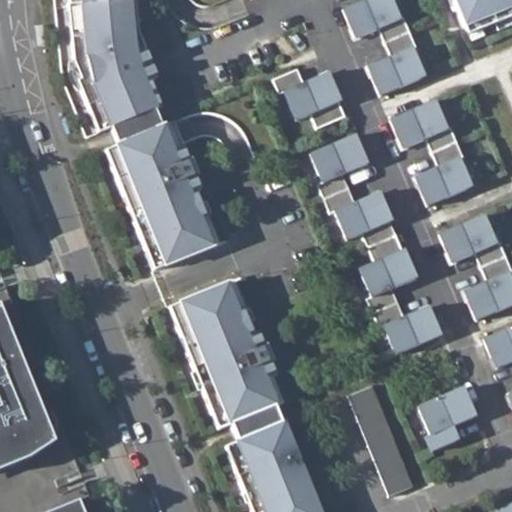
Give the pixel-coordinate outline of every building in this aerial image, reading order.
[(65,0),(67,23),(75,23),(73,0),(65,0)] [(110,137),(114,148),(158,130),(154,119),(152,113),(158,111),(147,84),(154,81),(136,39),(132,0),(73,0),(75,23),(67,23),(70,68),(77,82),(73,84),(95,135),(107,131),(110,137)] [(382,45),(407,35),(401,23),(396,24),(384,0),(375,0),(341,15),(354,44),(377,34),(382,45)] [(511,0),(447,0),(454,14),(457,13),(464,31),(480,24),(483,31),(511,19),(511,0)] [(467,38),(483,31),(480,24),(464,31),(467,38)] [(414,52),(407,35),(382,45),(389,61),(366,71),(378,101),(421,83),(408,54),(414,52)] [(294,125),(308,118),(318,114),(305,85),(301,87),(295,73),(270,84),(276,99),(281,96),(294,125)] [(324,77),(305,85),(318,114),(308,118),(314,133),(343,121),(324,77)] [(429,155),(454,144),(449,131),(443,133),(431,105),(388,124),(401,153),(424,143),(429,155)] [(114,148),(102,153),(145,258),(153,255),(159,271),(215,248),(193,195),(199,192),(186,162),(182,149),(175,152),(165,127),(158,130),(114,148)] [(315,190),(321,202),(346,191),(341,179),(364,170),(351,140),(308,159),(320,188),(315,190)] [(462,161),(454,144),(429,155),(436,171),(413,181),(426,210),(469,192),(456,163),(462,161)] [(365,250),(394,238),(376,197),(353,207),(346,191),(321,202),(328,219),(333,217),(346,245),(360,238),(365,250)] [(479,269),(504,258),(498,245),(493,247),(481,219),(438,237),(451,267),(474,257),(479,269)] [(414,283),(394,238),(365,250),(372,266),(358,272),(370,301),(365,303),(370,315),(396,305),(390,293),(414,283)] [(153,255),(145,258),(152,274),(159,271),(153,255)] [(511,274),(504,258),(479,269),(486,284),(462,294),(475,324),(511,307),(511,290),(506,277),(511,274)] [(230,284),(175,307),(181,323),(174,326),(218,432),(230,427),(237,443),(281,425),(274,409),(281,406),(270,380),(276,377),(258,334),(252,337),(245,318),(230,284)] [(402,320),(396,305),(370,315),(378,332),(383,330),(396,358),(438,340),(425,310),(402,320)] [(167,310),(174,326),(181,323),(175,307),(167,310)] [(51,444),(0,317),(0,471),(23,463),(51,444)] [(511,329),(483,342),(496,372),(511,364),(511,329)] [(371,388),(347,398),(388,498),(412,488),(371,388)] [(473,420),(461,390),(417,409),(430,437),(425,440),(431,455),(456,444),(450,430),(473,420)] [(237,443),(232,445),(239,463),(232,466),(250,511),(318,511),(299,465),(283,424),(281,425),(237,443)] [(225,448),(232,466),(239,463),(232,445),(225,448)] [(77,511),(74,503),(50,511),(77,511)]
